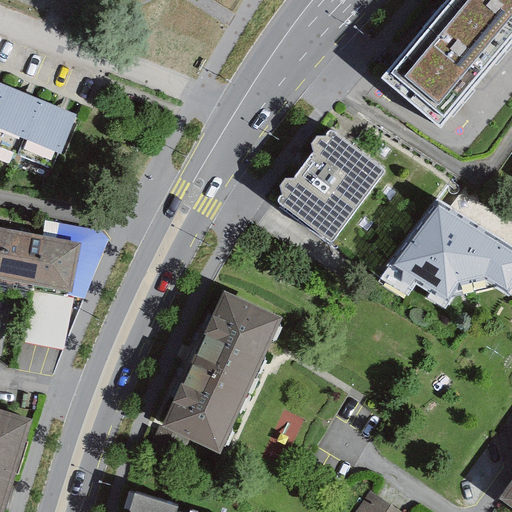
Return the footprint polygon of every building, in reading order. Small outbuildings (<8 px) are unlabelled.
[(511,49),(511,0),(453,0),(383,81),(440,131),(511,49)] [(75,121),(0,89),(0,145),(56,169),(75,121)] [(328,249),(389,171),(332,131),(327,137),(319,137),(313,144),(315,154),(295,181),(285,181),(279,188),(281,198),(277,204),(328,249)] [(511,292),(511,245),(440,197),(385,278),(410,295),(422,278),(437,288),(432,295),(449,307),(458,293),(499,284),(511,292)] [(79,248),(0,233),(0,281),(34,288),(70,294),(79,248)] [(59,353),(70,294),(34,288),(23,347),(59,353)] [(218,454),(280,319),(229,296),(167,431),(218,454)] [(0,505),(25,422),(0,414),(0,505)] [(180,505),(138,492),(131,511),(179,511),(178,511),(180,505)] [(397,511),(372,495),(360,511),(397,511)]
